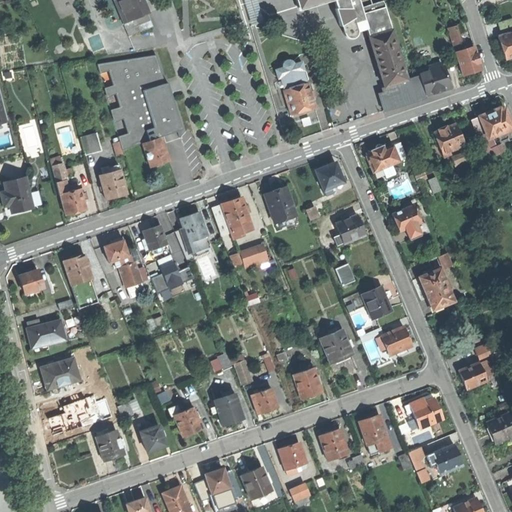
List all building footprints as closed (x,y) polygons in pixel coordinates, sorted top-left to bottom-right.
[(114,0),(124,24),(135,19),(147,14),(149,12),(143,0),(114,0)] [(294,0),(298,12),(332,1),(331,0),(294,0)] [(355,21),(364,18),(358,0),(331,0),(332,1),(333,1),(336,8),(334,8),(339,26),(341,26),(344,36),(357,32),(356,26),(357,26),(355,21)] [(367,26),(377,24),(381,22),(376,2),(371,3),(369,0),(358,0),(364,18),(367,26)] [(153,27),(147,14),(135,19),(141,32),(153,27)] [(511,17),(496,22),(498,30),(511,26),(511,17)] [(129,37),(141,32),(135,19),(124,24),(123,24),(129,37)] [(377,24),(380,33),(391,30),(389,24),(383,26),(381,22),(377,24)] [(447,27),(453,46),(460,44),(456,32),(454,25),(447,27)] [(424,95),(425,95),(419,75),(406,79),(391,30),(380,33),(369,36),(375,58),(374,58),(377,65),(386,92),(378,94),(383,111),(404,104),(425,97),(424,95)] [(511,32),(498,36),(505,59),(511,56),(511,32)] [(473,46),(455,52),(462,75),(480,69),(476,56),(473,46)] [(302,60),(295,62),(294,61),(292,59),(290,58),(287,58),(285,59),(283,61),(282,64),(283,66),(275,69),(278,77),(281,76),(284,89),(294,86),(293,83),(297,82),(298,85),(306,83),(302,70),(305,70),(302,60)] [(419,75),(425,95),(437,91),(449,88),(443,66),(439,67),(429,70),(418,73),(419,75)] [(304,111),(315,107),(312,97),(310,91),(307,82),(306,83),(298,85),(294,86),(284,89),(291,114),(304,111)] [(489,111),(480,115),(485,127),(490,137),(492,136),(499,134),(501,140),(509,137),(510,140),(511,139),(511,129),(511,122),(506,108),(502,109),(501,107),(489,111)] [(477,130),(485,127),(480,115),(473,118),(477,130)] [(435,132),(443,152),(451,149),(466,143),(457,123),(448,127),(447,124),(442,126),(437,128),(439,131),(435,132)] [(27,147),(38,145),(34,124),(23,126),(27,147)] [(485,148),(491,145),(488,138),(490,137),(485,127),(477,130),(485,148)] [(67,149),(75,146),(71,132),(63,134),(67,149)] [(0,147),(12,144),(9,133),(0,135),(0,147)] [(80,138),(85,154),(101,150),(97,133),(80,138)] [(126,153),(144,147),(143,144),(150,141),(149,135),(123,144),(126,153)] [(497,146),(492,136),(490,137),(488,138),(491,145),(492,148),(497,146)] [(150,141),(143,144),(144,147),(150,167),(160,164),(170,161),(162,137),(150,141)] [(402,141),(393,144),(400,160),(409,157),(402,141)] [(114,144),(118,156),(123,154),(120,142),(114,144)] [(386,144),(383,145),(381,143),(378,143),(376,145),(376,148),(373,149),(370,151),(372,154),(367,156),(374,171),(392,163),(400,160),(393,144),(387,147),(386,144)] [(502,144),(497,146),(492,148),(495,155),(505,151),(502,144)] [(50,160),(56,183),(66,181),(60,158),(50,160)] [(317,169),(324,188),(334,185),(344,181),(341,171),(337,162),(317,169)] [(396,173),(392,163),(374,171),(377,180),(396,173)] [(111,173),(100,175),(106,200),(116,197),(127,195),(120,170),(111,173)] [(430,179),(435,192),(442,189),(437,176),(430,179)] [(26,178),(5,183),(7,191),(1,192),(2,196),(4,202),(9,201),(12,213),(33,208),(26,178)] [(69,192),(66,181),(56,183),(59,195),(61,194),(66,215),(76,213),(86,210),(83,199),(87,198),(85,192),(82,193),(80,189),(69,192)] [(287,185),(284,187),(289,201),(292,199),(287,185)] [(336,191),(334,185),(324,188),(326,194),(336,191)] [(274,190),(266,193),(275,219),(296,211),(292,199),(289,201),(284,187),(274,190)] [(222,203),(231,228),(251,221),(243,196),(232,199),(222,203)] [(415,204),(394,213),(398,223),(400,230),(409,227),(422,222),(415,204)] [(307,208),(311,219),(320,216),(315,205),(307,208)] [(190,214),(182,217),(185,227),(190,242),(206,236),(209,235),(201,210),(190,214)] [(297,214),(296,211),(275,219),(276,222),(297,214)] [(341,233),(345,242),(366,233),(362,223),(358,213),(349,217),(344,219),(337,222),(341,233)] [(424,228),(422,222),(409,227),(410,230),(413,228),(415,231),(424,228)] [(151,247),(152,249),(169,243),(163,224),(154,227),(145,229),(148,238),(151,247)] [(210,246),(206,236),(190,242),(185,227),(179,229),(189,259),(197,256),(196,251),(210,246)] [(339,244),(345,242),(341,233),(335,235),(339,244)] [(106,245),(110,260),(116,259),(122,257),(130,255),(125,239),(114,242),(106,245)] [(264,244),(256,246),(261,259),(268,256),(264,244)] [(256,246),(249,249),(253,261),(261,259),(256,246)] [(241,251),(245,264),(253,261),(249,249),(241,251)] [(444,263),(446,267),(453,264),(449,252),(441,255),(444,263)] [(75,256),(66,259),(74,284),(92,278),(94,277),(86,253),(75,256)] [(174,253),(160,258),(173,295),(187,289),(184,280),(194,276),(190,267),(180,270),(174,253)] [(132,254),(130,255),(131,259),(123,261),(122,257),(116,259),(119,267),(123,266),(129,286),(144,281),(138,261),(135,262),(132,254)] [(436,266),(444,263),(441,255),(433,258),(436,266)] [(148,266),(153,280),(166,275),(161,261),(148,266)] [(343,285),(355,280),(348,263),(336,268),(343,285)] [(427,293),(434,309),(454,301),(441,268),(436,270),(426,274),(420,276),(427,293)] [(29,272),(20,275),(26,293),(37,289),(45,287),(39,269),(29,272)] [(99,300),(92,278),(74,284),(81,306),(99,300)] [(374,318),(393,309),(387,296),(383,285),(366,292),(363,293),(368,304),(374,318)] [(40,296),(37,289),(26,293),(28,300),(40,296)] [(351,311),(368,304),(363,293),(366,292),(365,289),(344,297),(351,311)] [(59,302),(61,309),(75,305),(73,297),(59,302)] [(482,300),(486,309),(494,306),(491,297),(482,300)] [(110,320),(113,326),(123,321),(120,315),(110,320)] [(31,338),(33,347),(35,347),(49,344),(68,339),(63,319),(42,324),(30,327),(28,327),(31,338)] [(29,321),(30,327),(42,324),(40,319),(29,321)] [(385,333),(383,334),(383,336),(388,346),(390,353),(413,344),(409,334),(405,325),(385,333)] [(363,342),(383,334),(385,333),(382,326),(360,335),(363,342)] [(322,338),(332,363),(343,358),(354,353),(344,329),(322,338)] [(383,348),(388,346),(383,336),(378,338),(383,348)] [(476,340),(478,346),(486,342),(484,337),(476,340)] [(489,350),(493,357),(502,345),(497,340),(489,350)] [(474,347),(477,355),(489,350),(486,342),(478,346),(474,347)] [(50,348),(49,344),(35,347),(36,352),(50,348)] [(219,357),(224,370),(234,366),(228,353),(219,357)] [(264,358),(269,371),(276,369),(270,355),(264,358)] [(74,358),(43,367),(46,378),(49,388),(59,385),(68,382),(80,379),(74,358)] [(487,359),(480,361),(485,375),(493,372),(487,359)] [(463,379),(466,387),(487,379),(485,375),(480,361),(460,369),(463,379)] [(295,373),(303,398),(313,394),(323,391),(315,366),(295,373)] [(240,371),(244,383),(253,380),(249,367),(240,371)] [(70,389),(68,382),(59,385),(61,391),(70,389)] [(256,393),(263,412),(271,409),(279,406),(272,387),(256,393)] [(236,422),(246,419),(237,392),(216,399),(218,406),(220,412),(225,426),(236,422)] [(405,404),(408,412),(413,410),(416,417),(419,427),(420,428),(444,418),(439,407),(435,396),(426,400),(425,396),(405,404)] [(119,405),(124,419),(135,415),(130,400),(119,405)] [(173,415),(176,414),(182,412),(181,408),(180,405),(179,404),(170,407),(173,415)] [(176,414),(185,436),(194,432),(204,429),(196,407),(182,412),(176,414)] [(492,433),(495,442),(510,436),(511,440),(511,419),(510,413),(487,422),(492,433)] [(370,418),(361,421),(369,444),(377,441),(387,438),(389,437),(381,414),(370,418)] [(412,430),(419,427),(416,417),(408,420),(412,430)] [(140,425),(142,430),(152,427),(150,422),(140,425)] [(142,430),(148,450),(158,447),(167,444),(160,424),(152,427),(142,430)] [(331,431),(322,434),(330,459),(350,453),(342,427),(331,431)] [(97,435),(105,460),(116,456),(126,453),(117,428),(97,435)] [(390,444),(387,438),(377,441),(379,447),(390,444)] [(288,445),(280,448),(287,468),(297,465),(307,461),(300,441),(288,445)] [(439,467),(441,473),(463,464),(459,454),(456,444),(434,453),(439,467)] [(410,451),(413,458),(425,454),(422,447),(410,451)] [(400,456),(405,470),(413,466),(408,453),(400,456)] [(434,469),(439,467),(434,453),(428,455),(434,469)] [(352,468),(367,463),(364,455),(355,458),(355,460),(350,462),(352,468)] [(367,463),(369,469),(383,464),(381,458),(367,463)] [(422,459),(414,462),(422,482),(430,478),(422,459)] [(386,472),(383,464),(369,469),(372,477),(386,472)] [(299,470),(297,465),(287,468),(289,474),(299,470)] [(243,474),(252,499),(273,490),(264,466),(253,470),(243,474)] [(214,471),(207,473),(213,492),(221,489),(231,486),(225,467),(214,471)] [(291,489),(296,501),(311,495),(306,483),(291,489)] [(172,489),(164,492),(171,511),(193,511),(182,484),(172,489)] [(223,495),(221,489),(213,492),(215,498),(223,495)] [(137,500),(127,503),(130,511),(152,511),(147,496),(137,500)] [(455,507),(456,511),(483,511),(481,507),(478,498),(455,507)]
